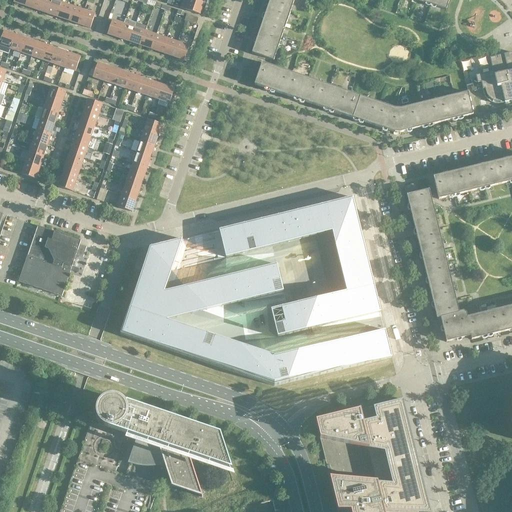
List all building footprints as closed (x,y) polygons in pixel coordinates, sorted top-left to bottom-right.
[(38,0),(26,0),(25,7),(35,10),(38,0)] [(51,0),(38,0),(35,10),(46,14),(51,0)] [(62,3),(52,0),(51,0),(46,14),(57,18),(62,3)] [(203,3),(193,0),(188,0),(185,10),(199,15),(203,3)] [(294,0),(269,0),(268,5),(290,13),(294,0)] [(415,0),(425,3),(426,0),(431,2),(430,5),(446,10),(449,0),(415,0)] [(73,7),(62,3),(57,18),(68,21),(73,7)] [(290,13),(268,5),(260,29),(282,37),(290,13)] [(84,10),(73,7),(68,21),(79,25),(84,10)] [(95,14),(84,10),(79,25),(90,29),(95,14)] [(198,18),(186,14),(184,21),(196,25),(198,18)] [(125,19),(123,24),(118,39),(129,42),(134,28),(136,23),(125,19)] [(107,35),(118,39),(123,24),(112,20),(107,35)] [(145,31),(134,28),(129,42),(140,46),(145,31)] [(282,37),(260,29),(251,53),(264,58),(273,61),(282,37)] [(0,41),(0,46),(10,50),(15,35),(4,31),(0,41)] [(156,35),(145,31),(140,46),(151,50),(156,35)] [(26,39),(15,35),(10,50),(21,53),(26,39)] [(167,39),(156,35),(151,50),(162,53),(167,39)] [(37,42),(26,39),(21,53),(32,57),(37,42)] [(177,43),(167,39),(162,53),(172,57),(177,43)] [(47,46),(37,42),(32,57),(42,61),(47,46)] [(189,46),(177,43),(172,57),(184,61),(189,46)] [(58,50),(47,46),(42,61),(53,64),(58,50)] [(69,53),(58,50),(53,64),(64,68),(69,53)] [(497,56),(489,58),(493,72),(475,76),(477,83),(466,85),(468,93),(466,86),(472,85),(474,91),(482,89),(483,92),(483,93),(484,96),(484,97),(486,99),(487,100),(490,102),(493,103),(497,104),(501,104),(505,103),(504,99),(510,97),(511,101),(511,100),(511,52),(511,53),(507,53),(503,54),(504,58),(498,59),(497,56)] [(80,57),(69,53),(64,68),(75,72),(80,57)] [(109,67),(97,63),(92,78),(104,82),(109,67)] [(261,63),(261,64),(254,85),(270,90),(271,88),(275,89),(274,92),(284,95),(291,73),(262,63),(261,63)] [(119,71),(109,67),(104,82),(115,85),(119,71)] [(130,74),(119,71),(115,85),(125,89),(130,74)] [(321,83),(291,73),(284,95),(294,99),(294,96),(299,97),(298,100),(313,105),(321,83)] [(141,78),(130,74),(125,89),(136,93),(141,78)] [(152,82),(141,78),(136,93),(147,96),(152,82)] [(163,85),(152,82),(147,96),(158,100),(163,85)] [(351,94),(321,83),(313,105),(329,111),(330,108),(334,109),(333,112),(343,115),(351,94)] [(174,89),(163,85),(158,100),(169,104),(174,89)] [(66,92),(51,87),(47,98),(62,103),(66,92)] [(467,93),(436,100),(442,123),(452,120),(451,117),(456,116),(456,119),(473,115),(467,93)] [(382,104),(351,94),(343,115),(353,119),(354,116),(358,118),(357,120),(374,126),(382,104)] [(62,103),(47,98),(44,109),(58,114),(62,103)] [(102,105),(88,100),(84,111),(98,116),(102,105)] [(442,123),(436,100),(406,108),(410,127),(411,130),(427,126),(427,123),(431,122),(432,125),(442,123)] [(395,109),(382,104),(374,126),(382,129),(383,126),(388,128),(387,130),(393,133),(393,134),(394,134),(395,122),(395,109)] [(410,127),(406,108),(401,109),(395,109),(395,122),(394,134),(400,134),(400,133),(406,131),(406,128),(410,127)] [(58,114),(44,109),(40,120),(54,125),(58,114)] [(98,116),(84,111),(80,122),(95,127),(98,116)] [(54,125),(40,120),(36,131),(51,136),(54,125)] [(162,125),(147,120),(143,131),(158,136),(162,125)] [(95,127),(80,122),(76,132),(91,137),(95,127)] [(51,136),(36,131),(32,142),(47,147),(51,136)] [(158,136),(143,131),(140,142),(154,147),(158,136)] [(91,137),(76,132),(73,143),(87,148),(91,137)] [(47,147),(32,142),(29,152),(43,157),(47,147)] [(154,147),(140,142),(136,153),(151,158),(154,147)] [(87,148),(73,143),(69,154),(84,159),(87,148)] [(43,157),(29,152),(25,163),(40,168),(43,157)] [(151,158),(136,153),(132,164),(147,169),(151,158)] [(84,159),(69,154),(65,165),(80,170),(84,159)] [(508,158),(508,159),(506,159),(504,160),(503,159),(503,160),(494,162),(499,185),(511,181),(511,157),(509,159),(509,158),(508,158)] [(499,185),(494,162),(484,164),(484,165),(481,165),(479,166),(479,165),(478,165),(479,166),(463,170),(469,192),(479,190),(478,187),(483,186),(483,189),(499,185)] [(40,168),(25,163),(21,174),(36,179),(40,168)] [(147,169),(132,164),(129,174),(143,179),(147,169)] [(80,170),(65,165),(62,176),(76,181),(80,170)] [(469,192),(463,170),(448,173),(448,172),(447,173),(448,173),(445,173),(443,175),(443,174),(442,174),(442,175),(433,177),(438,200),(454,196),(454,193),(458,192),(459,195),(469,192)] [(143,179),(129,174),(125,185),(139,190),(143,179)] [(76,181),(62,176),(58,187),(72,192),(76,181)] [(418,190),(416,183),(404,186),(406,193),(418,190)] [(139,190),(125,185),(121,196),(136,201),(139,190)] [(87,190),(85,196),(94,199),(96,193),(87,190)] [(429,190),(406,195),(412,220),(435,215),(429,190)] [(136,201),(121,196),(117,207),(132,212),(136,201)] [(391,357),(353,198),(215,231),(185,238),(149,247),(120,334),(273,386),(391,357)] [(441,239),(435,215),(412,220),(418,245),(441,239)] [(37,226),(18,282),(61,297),(75,256),(76,255),(79,245),(80,243),(79,240),(37,226)] [(447,264),(441,239),(418,245),(424,269),(447,264)] [(86,247),(79,245),(76,255),(83,257),(86,247)] [(453,288),(447,264),(424,269),(430,294),(453,288)] [(459,312),(453,288),(430,294),(436,319),(440,318),(459,313),(459,312)] [(511,305),(496,310),(502,332),(511,330),(511,327),(511,326),(511,305)] [(502,332),(496,310),(467,317),(465,317),(470,336),(471,340),(487,336),(487,333),(491,332),(492,335),(502,332)] [(462,311),(459,312),(459,313),(440,318),(446,342),(470,336),(465,317),(467,317),(466,313),(462,311)] [(77,460),(59,511),(149,511),(160,481),(172,485),(201,495),(201,497),(202,497),(189,455),(228,469),(218,436),(138,408),(138,406),(126,402),(125,405),(124,404),(123,403),(122,402),(121,401),(120,400),(118,399),(117,399),(115,398),(114,398),(112,398),(111,398),(109,398),(108,399),(106,399),(105,400),(104,401),(102,402),(101,403),(100,404),(99,405),(99,407),(98,408),(98,410),(97,411),(97,413),(97,414),(97,416),(98,416),(98,418),(99,419),(99,421),(100,422),(101,423),(102,424),(104,425),(105,426),(91,421),(77,460)] [(430,511),(403,400),(357,411),(357,409),(351,411),(351,412),(315,421),(326,466),(337,511),(430,511)]
